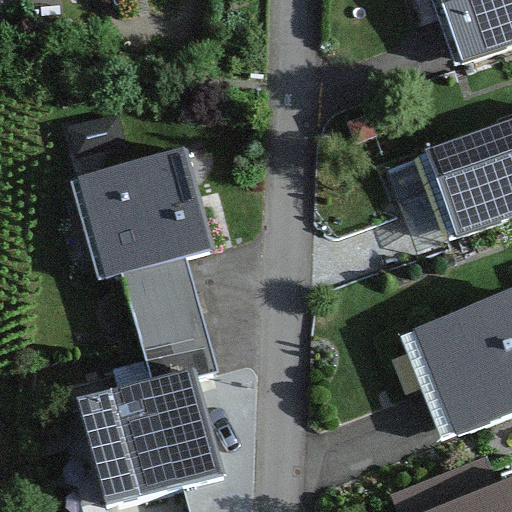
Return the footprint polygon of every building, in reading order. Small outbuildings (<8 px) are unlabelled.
[(511,0),(441,0),(467,74),(511,58),(511,0)] [(511,120),(420,155),(451,237),(511,214),(511,120)] [(200,158),(82,191),(110,291),(137,284),(165,384),(223,368),(192,258),(226,248),(200,158)] [(511,292),(413,331),(456,441),(511,418),(511,292)] [(194,399),(96,428),(120,511),(135,511),(220,488),(194,399)] [(511,511),(511,478),(422,511),(511,511)]
